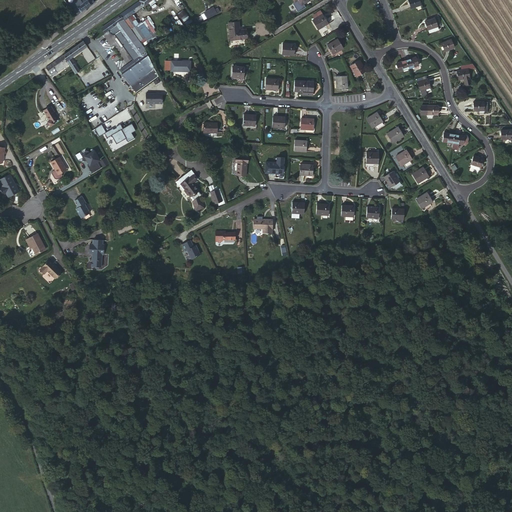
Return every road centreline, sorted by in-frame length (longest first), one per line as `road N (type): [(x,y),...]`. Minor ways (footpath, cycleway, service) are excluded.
road 1 (residential): [(323,104),(218,97),(181,118),(171,153),(144,133),(129,103)]
road 2 (residential): [(395,43),(424,47),(441,63),(450,105),(485,142),(489,164),(481,183),(455,192)]
road 3 (unclassified): [(0,368),(18,397),(57,511)]
road 4 (secondary): [(120,0),(0,85)]
road 5 (residential): [(392,89),(455,192)]
